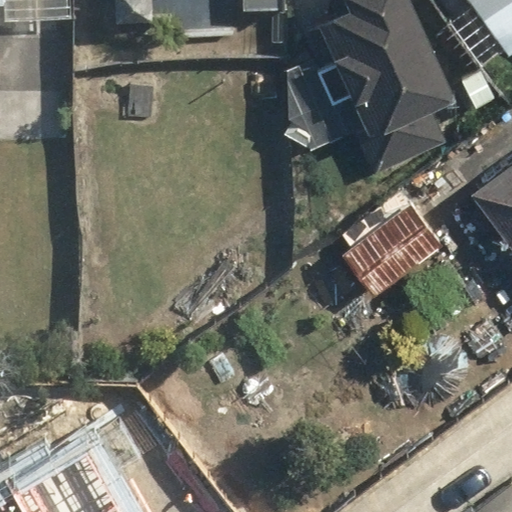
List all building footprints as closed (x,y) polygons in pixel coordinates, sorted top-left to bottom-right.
[(0,0),(0,30),(74,27),(72,0),(0,0)] [(124,0),(158,38),(235,38),(235,10),(276,11),(276,0),(124,0)] [(452,91),(411,0),(322,0),(328,12),(305,23),(375,177),(433,150),(414,108),(452,91)] [(479,68),(504,50),(511,44),(511,0),(463,0),(442,15),(479,68)] [(511,155),(465,192),(511,253),(511,155)] [(404,194),(339,249),(377,294),(442,238),(404,194)] [(85,511),(40,438),(0,463),(0,511),(85,511)]
